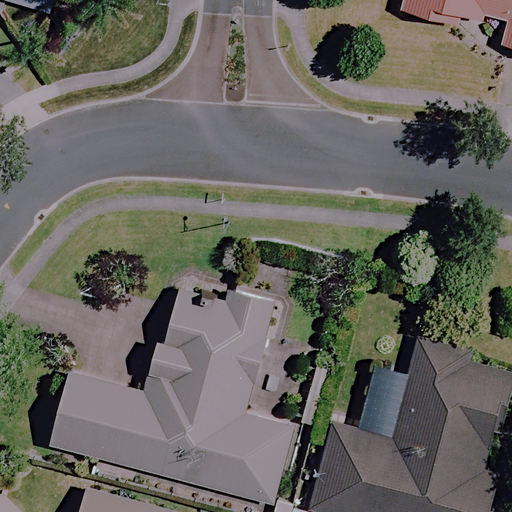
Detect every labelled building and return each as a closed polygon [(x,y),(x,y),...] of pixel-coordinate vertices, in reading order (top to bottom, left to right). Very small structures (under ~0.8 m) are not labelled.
[(0,0),(47,13),(51,0),(0,0)] [(511,0),(401,0),(399,10),(433,19),(436,8),(504,26),(499,45),(511,47),(511,0)] [(272,302),(180,278),(164,339),(128,330),(114,385),(67,372),(48,445),(269,503),(290,422),(244,410),(272,302)] [(465,349),(415,336),(388,438),(333,423),(310,509),(320,511),(485,511),(495,474),(482,471),(508,371),(463,359),(465,349)] [(176,511),(177,510),(87,489),(83,511),(176,511)]
